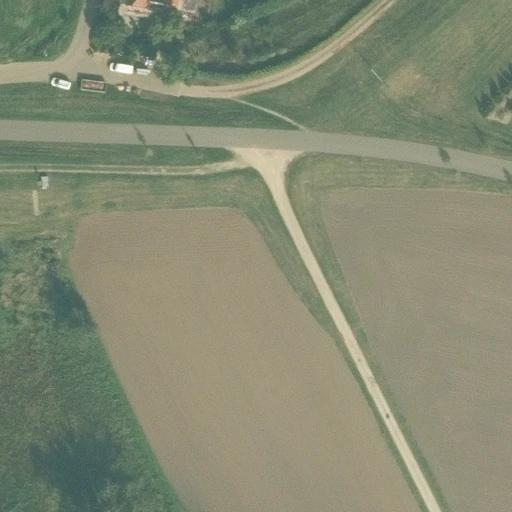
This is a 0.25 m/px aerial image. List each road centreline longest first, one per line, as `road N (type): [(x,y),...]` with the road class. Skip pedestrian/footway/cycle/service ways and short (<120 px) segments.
road 1 (tertiary): [(511,172),(250,140),(0,131)]
road 2 (track): [(435,511),(250,140)]
road 3 (track): [(184,88),(238,95),(304,68),(384,0)]
